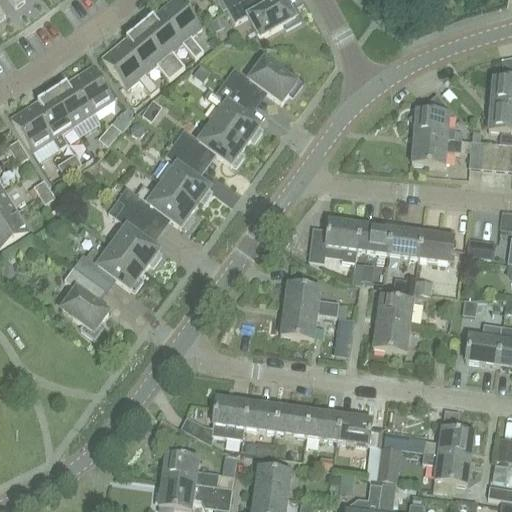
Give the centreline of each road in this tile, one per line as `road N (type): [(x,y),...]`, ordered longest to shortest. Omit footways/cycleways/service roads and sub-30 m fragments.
road 1 (residential): [(511,406),(171,358)]
road 2 (residential): [(0,507),(87,458),(171,358)]
road 3 (residential): [(511,202),(295,183)]
road 4 (residential): [(171,358),(295,183)]
road 5 (residential): [(0,91),(128,0)]
road 6 (residential): [(373,91),(427,58),(511,29)]
road 7 (residential): [(295,183),(373,91)]
